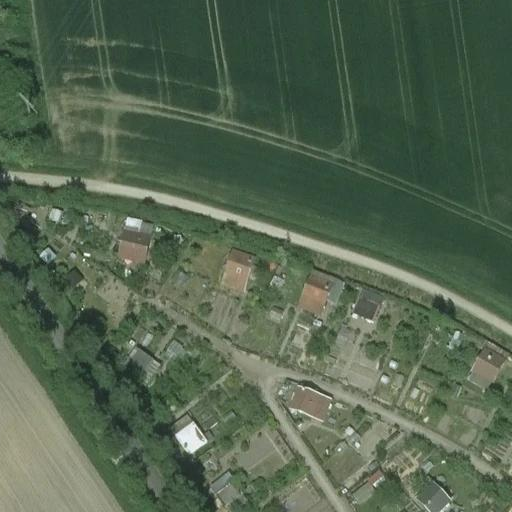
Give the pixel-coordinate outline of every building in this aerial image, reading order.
[(148,249),(125,243),(121,258),(123,258),(143,262),(143,263),(145,263),(148,249)] [(253,268),(232,261),(228,273),(229,273),(230,269),(239,272),(235,282),(247,286),(253,268)] [(299,309),(323,318),(330,298),(306,289),(299,309)] [(380,310),(359,302),(353,315),(354,316),(354,315),(374,323),(374,324),(375,324),(380,310)] [(152,362),(140,353),(127,371),(139,380),(139,379),(151,362),(152,362)] [(501,372),(482,360),(474,373),(475,374),(475,373),(494,384),(493,384),(494,385),(501,372)] [(172,429),(190,458),(211,445),(192,415),(172,429)] [(235,485),(217,498),(216,498),(225,510),(244,496),(235,484),(234,484),(235,485)] [(433,489),(418,504),(425,511),(442,511),(449,506),(448,505),(433,490),(433,489)]
